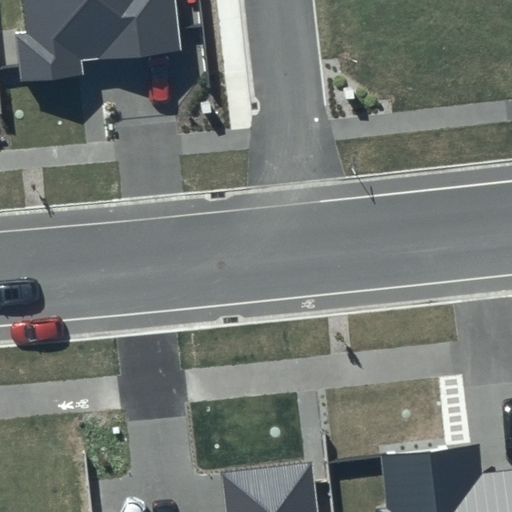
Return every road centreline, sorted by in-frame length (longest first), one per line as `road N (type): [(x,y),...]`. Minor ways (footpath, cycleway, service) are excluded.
road 1 (residential): [(300,250),(0,276)]
road 2 (residential): [(300,250),(271,0)]
road 3 (residential): [(511,226),(300,250)]
